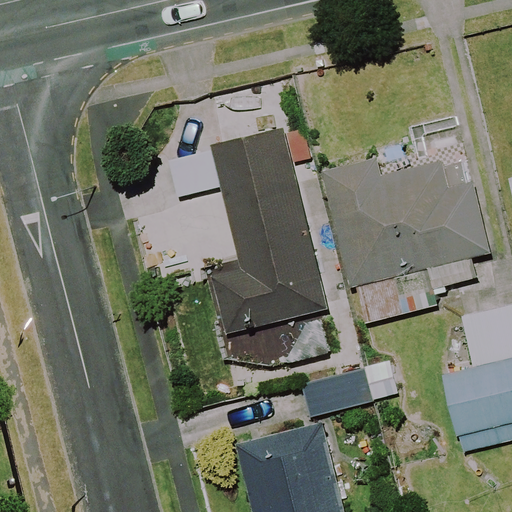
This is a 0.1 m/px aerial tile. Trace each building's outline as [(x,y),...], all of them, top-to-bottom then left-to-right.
[(324,310),(289,167),(316,160),(308,125),(240,141),(167,158),(177,200),(219,189),(238,271),(209,278),(229,362),(254,356),(258,370),(308,358),(298,316),(324,310)] [(489,253),(463,142),(375,162),(324,175),(359,326),(433,308),(429,291),(476,280),(470,257),(489,253)] [(511,442),(511,308),(462,320),(473,371),(442,377),(459,454),(511,442)] [(397,401),(388,364),(299,386),(308,423),(397,401)] [(341,511),(322,423),(236,442),(251,511),(341,511)]
